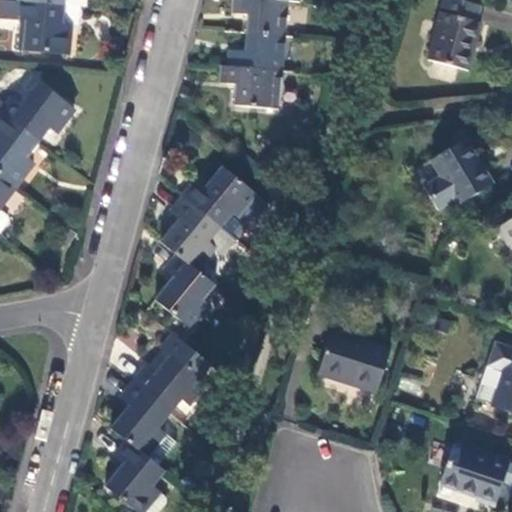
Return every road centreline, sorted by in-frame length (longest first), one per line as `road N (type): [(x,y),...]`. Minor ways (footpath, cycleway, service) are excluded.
road 1 (residential): [(181,0),(87,317)]
road 2 (residential): [(87,317),(42,511)]
